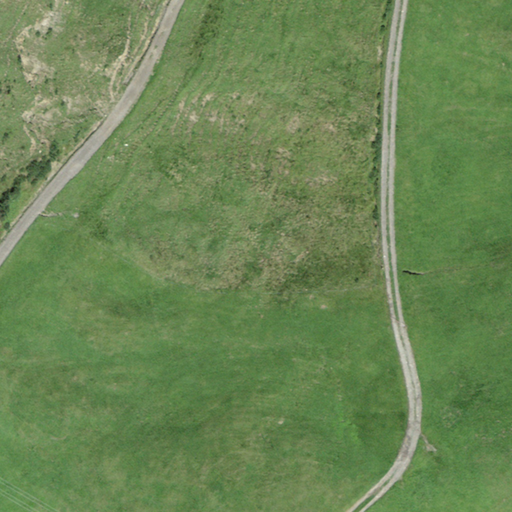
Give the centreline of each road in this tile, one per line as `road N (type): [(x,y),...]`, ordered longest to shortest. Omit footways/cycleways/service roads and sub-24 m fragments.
road 1 (track): [(356,511),(393,473),(410,442),(416,406),(396,316),(386,204),(400,0)]
road 2 (track): [(0,263),(128,107),(182,0)]
